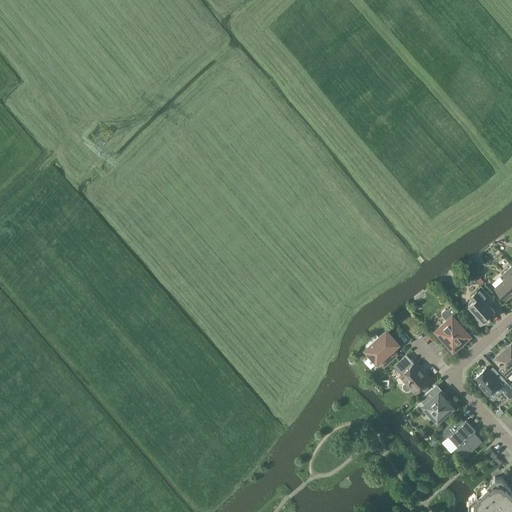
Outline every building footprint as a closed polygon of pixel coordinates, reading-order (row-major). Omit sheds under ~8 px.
[(511,265),(501,275),(504,278),(494,287),(505,300),(511,293),(511,265)] [(473,316),(480,324),(494,311),(488,305),(494,300),(481,286),(470,296),(474,300),(468,305),(476,314),(473,316)] [(471,327),(455,309),(452,306),(448,309),(445,309),(442,312),(442,315),(446,320),(435,329),(444,339),(444,342),(446,344),(448,344),(450,346),(455,341),(458,344),(463,339),(464,339),(461,335),(471,327)] [(385,330),(365,349),(371,356),(376,362),(378,360),(383,366),(396,354),(391,348),(396,344),(396,342),(385,330)] [(511,346),(510,344),(494,359),(504,371),(511,363),(511,346)] [(399,375),(405,382),(402,384),(402,387),(404,390),(407,390),(410,388),(414,393),(429,379),(414,362),(413,363),(405,354),(393,365),(401,374),(399,375)] [(499,374),(495,378),(485,367),(473,378),(488,394),(498,386),(510,399),(511,397),(511,387),(506,381),(501,376),(499,374)] [(506,381),(511,375),(507,370),(501,376),(506,381)] [(432,388),(435,384),(413,403),(414,404),(419,399),(424,405),(423,405),(436,420),(445,412),(446,413),(448,414),(451,411),(451,409),(450,408),(451,407),(442,396),(444,394),(441,396),(438,392),(437,393),(432,388)] [(500,408),(495,412),(498,416),(503,412),(500,408)] [(454,448),(462,458),(481,441),(476,435),(475,435),(473,432),(475,430),(465,419),(463,422),(458,417),(459,416),(440,433),(445,438),(448,436),(457,446),(454,448)] [(511,511),(511,489),(500,477),(495,477),(494,476),(486,484),(483,481),(473,490),(476,493),(468,500),(468,501),(468,506),(467,506),(472,511),(511,511)]
